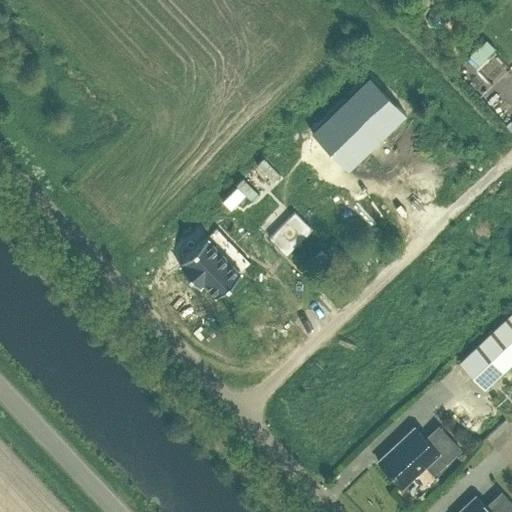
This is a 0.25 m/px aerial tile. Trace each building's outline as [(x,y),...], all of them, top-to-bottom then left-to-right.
[(369,75),(311,131),(347,168),(406,112),(369,75)] [(181,263),(179,264),(181,266),(197,283),(199,284),(200,283),(203,280),(215,293),(216,294),(217,293),(239,272),(239,273),(240,271),(239,270),(207,237),(206,236),(205,237),(183,257),(182,258),(183,260),(184,260),(181,263)] [(485,386),(511,360),(511,310),(460,360),(485,386)] [(404,485),(427,464),(434,472),(461,447),(439,424),(426,436),(416,425),(379,459),(404,485)] [(463,511),(511,511),(511,500),(502,490),(501,491),(505,495),(490,508),(477,494),(464,506),(466,509),(463,511)]
